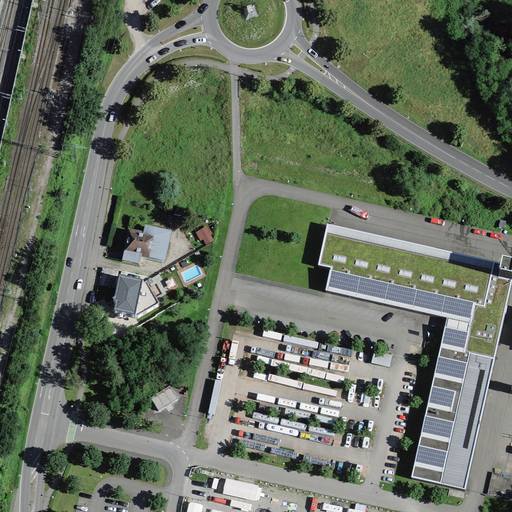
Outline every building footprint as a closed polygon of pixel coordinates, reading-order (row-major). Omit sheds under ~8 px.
[(511,285),(511,267),(328,226),(318,267),(331,270),(326,293),(447,320),(411,479),(466,491),(511,285)] [(145,236),(130,233),(124,261),(140,264),(142,258),(163,262),(170,234),(146,229),(145,236)] [(143,283),(118,278),(113,304),(121,306),(119,313),(132,316),(133,308),(138,309),(143,283)] [(168,291),(149,303),(157,316),(176,304),(168,291)] [(170,387),(166,392),(158,397),(150,399),(155,413),(161,411),(160,406),(173,398),(178,402),(182,396),(170,387)]
